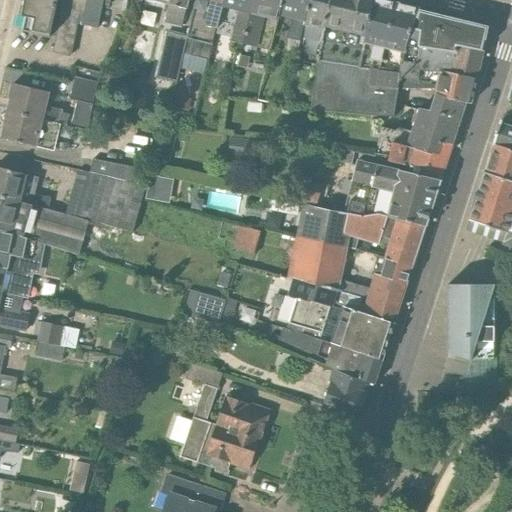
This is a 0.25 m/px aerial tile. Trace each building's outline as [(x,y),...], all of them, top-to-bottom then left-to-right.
[(52,37),(59,0),(24,0),(21,16),(27,17),(24,31),(52,37)] [(64,0),(56,39),(53,53),(71,57),(79,16),(83,17),(86,0),(64,0)] [(63,0),(56,39),(64,0),(63,0)] [(129,0),(142,2),(142,0),(86,0),(83,17),(84,17),(87,2),(110,7),(111,0),(129,0)] [(165,23),(168,24),(181,27),(188,0),(142,0),(142,2),(142,0),(169,0),(169,5),(165,23)] [(209,60),(218,29),(223,7),(224,0),(196,0),(184,54),(209,60)] [(238,67),(243,44),(253,0),(224,0),(223,7),(237,11),(230,41),(236,42),(233,54),(234,55),(231,66),(238,67)] [(270,51),(278,21),(283,0),(253,0),(243,44),(270,51)] [(303,38),(312,0),(283,0),(278,21),(280,16),(293,19),(288,38),(300,41),(302,37),(303,38)] [(322,44),(323,41),(327,26),(332,0),(312,0),(303,38),(321,43),(322,44)] [(358,68),(374,0),(332,0),(327,26),(350,32),(346,46),(323,41),(322,44),(321,43),(317,65),(312,110),(394,118),(396,103),(382,102),(384,87),(370,85),(372,68),(361,66),(360,68),(358,68)] [(381,70),(389,35),(398,5),(378,0),(374,0),(358,68),(360,68),(361,66),(372,68),(381,70)] [(399,73),(402,63),(421,11),(398,5),(389,35),(381,70),(399,73)] [(143,9),(143,24),(164,25),(164,10),(143,9)] [(484,51),(486,41),(447,24),(448,17),(421,11),(402,63),(418,65),(420,48),(457,53),(458,47),(484,51)] [(168,31),(158,78),(176,82),(186,35),(168,31)] [(288,38),(287,54),(297,56),(300,41),(288,38)] [(478,77),(484,51),(458,47),(457,53),(420,48),(418,65),(402,63),(399,73),(381,70),(372,68),(370,85),(384,87),(399,89),(421,90),(421,89),(435,89),(434,93),(436,94),(443,70),(478,77)] [(471,104),(478,77),(443,70),(436,94),(466,102),(471,104)] [(95,106),(100,84),(76,79),(71,100),(95,106)] [(61,124),(62,119),(64,112),(47,108),(50,93),(13,84),(10,99),(12,99),(9,112),(61,124)] [(458,123),(466,102),(436,94),(430,111),(419,108),(419,110),(458,123)] [(189,112),(192,100),(178,97),(176,109),(189,112)] [(261,112),(262,103),(246,102),(246,112),(261,112)] [(451,144),(458,123),(419,110),(407,146),(438,153),(443,141),(451,144)] [(54,151),(58,136),(61,124),(9,112),(2,139),(54,151)] [(511,124),(503,121),(501,121),(493,142),(511,149),(511,124)] [(439,180),(451,144),(443,141),(438,153),(407,146),(406,146),(393,143),(389,162),(389,167),(378,165),(358,160),(357,162),(439,180)] [(511,180),(511,149),(493,142),(484,170),(511,180)] [(139,185),(141,170),(93,160),(91,173),(139,185)] [(425,226),(440,180),(439,180),(357,162),(352,183),(375,189),(373,198),(349,193),(347,200),(334,198),(330,209),(353,213),(361,218),(371,216),(425,226)] [(0,196),(49,211),(49,210),(52,199),(35,194),(38,177),(29,176),(0,167),(0,196)] [(511,180),(484,170),(479,187),(511,197),(511,180)] [(147,187),(79,171),(66,214),(89,221),(134,233),(147,187)] [(152,171),(147,195),(171,200),(176,176),(152,171)] [(318,205),(322,186),(303,182),(298,200),(318,205)] [(511,215),(511,197),(479,187),(474,203),(511,215)] [(243,194),(213,190),(211,208),(240,212),(243,194)] [(80,254),(89,221),(66,214),(49,210),(49,211),(0,196),(0,230),(16,235),(80,254)] [(264,198),(261,209),(297,216),(299,205),(264,198)] [(506,233),(511,215),(474,203),(468,221),(506,233)] [(351,237),(379,245),(379,243),(388,246),(384,259),(389,260),(411,268),(425,226),(371,216),(361,218),(353,213),(330,209),(329,210),(302,205),(295,239),(307,242),(308,238),(343,246),(348,248),(351,237)] [(511,251),(511,215),(506,233),(502,245),(510,248),(509,250),(511,251)] [(256,255),(261,229),(241,225),(236,251),(256,255)] [(40,279),(48,252),(0,237),(0,266),(27,273),(27,275),(40,279)] [(343,246),(308,238),(307,242),(295,239),(287,277),(291,278),(294,278),(333,291),(360,299),(358,302),(361,303),(357,312),(394,323),(407,282),(385,275),(389,260),(384,259),(377,257),(377,261),(373,275),(374,276),(371,287),(343,277),(348,248),(343,246)] [(407,282),(411,268),(389,260),(385,275),(407,282)] [(0,293),(3,294),(17,297),(23,298),(27,275),(27,273),(0,266),(0,293)] [(333,291),(294,278),(291,278),(286,296),(296,299),(289,324),(319,333),(333,291)] [(448,307),(494,307),(494,284),(448,284),(448,307)] [(188,290),(181,315),(220,325),(221,322),(227,300),(188,290)] [(289,324),(287,329),(382,360),(394,323),(357,312),(361,303),(358,302),(360,299),(333,291),(319,333),(289,324)] [(3,294),(0,293),(0,325),(26,331),(30,313),(21,311),(21,312),(14,310),(17,297),(3,294)] [(230,325),(236,301),(228,298),(227,300),(221,322),(230,325)] [(448,330),(495,330),(494,307),(448,307),(448,330)] [(71,348),(75,332),(64,330),(64,327),(41,323),(38,341),(41,342),(66,347),(71,348)] [(287,329),(283,328),(278,345),(306,358),(324,365),(334,368),(375,384),(382,360),(287,329)] [(495,361),(495,330),(448,330),(448,354),(472,361),(494,361),(493,375),(493,393),(461,393),(460,394),(495,394),(495,361)] [(11,348),(13,336),(0,334),(0,374),(6,347),(11,348)] [(63,360),(66,347),(41,342),(38,355),(63,360)] [(171,353),(193,360),(196,351),(175,344),(171,353)] [(218,390),(223,374),(191,364),(186,380),(218,390)] [(358,418),(369,382),(334,368),(330,382),(323,407),(358,418)] [(2,397),(0,396),(0,412),(6,414),(9,399),(13,400),(15,392),(4,390),(2,397)] [(250,405),(225,397),(214,432),(257,447),(265,424),(246,418),(250,405)] [(196,411),(192,424),(204,428),(209,415),(196,411)] [(250,469),(257,447),(214,432),(204,428),(192,424),(181,457),(198,463),(215,468),(215,471),(229,475),(230,471),(228,471),(231,463),(250,469)] [(16,444),(19,430),(0,425),(0,440),(5,441),(16,444)] [(219,511),(225,494),(193,483),(175,477),(170,491),(162,511),(219,511)]
